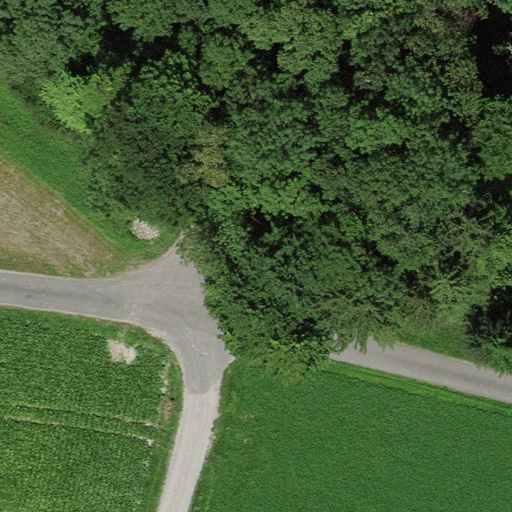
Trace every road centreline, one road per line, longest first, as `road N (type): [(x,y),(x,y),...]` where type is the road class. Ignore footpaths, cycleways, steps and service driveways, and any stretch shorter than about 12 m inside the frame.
road 1 (unclassified): [(0,295),(223,326),(511,397)]
road 2 (track): [(226,0),(204,223),(223,326)]
road 3 (track): [(176,511),(223,326)]
